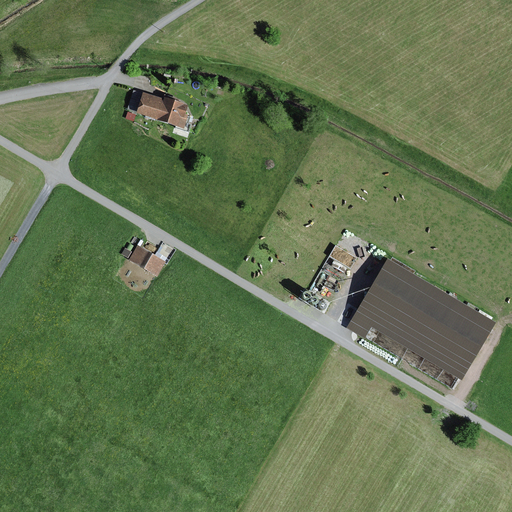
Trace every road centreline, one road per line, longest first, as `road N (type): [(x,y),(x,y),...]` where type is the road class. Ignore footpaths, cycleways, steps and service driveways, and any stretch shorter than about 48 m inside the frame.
road 1 (track): [(511,442),(56,173)]
road 2 (unclassified): [(202,0),(154,29),(110,80),(0,101)]
